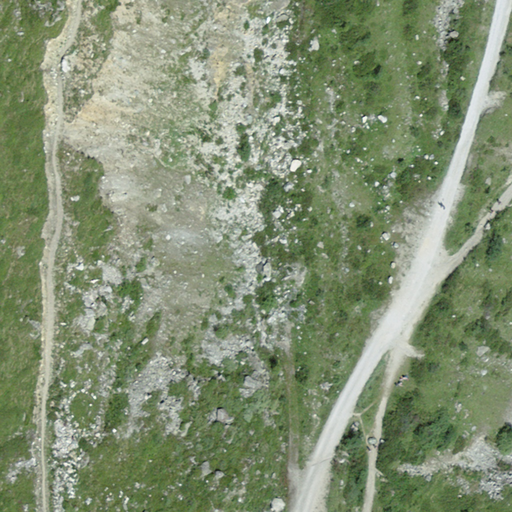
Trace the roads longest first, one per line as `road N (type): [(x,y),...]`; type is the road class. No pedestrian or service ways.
road 1 (track): [(503,0),(464,144),(404,304)]
road 2 (track): [(303,511),(357,380),(404,304)]
